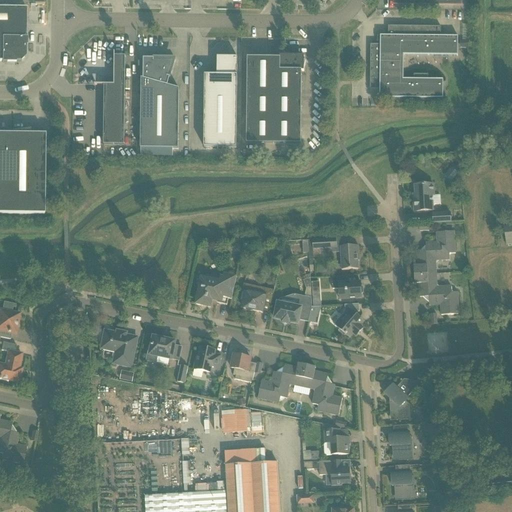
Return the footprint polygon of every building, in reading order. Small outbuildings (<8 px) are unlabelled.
[(0,8),(0,61),(2,62),(2,63),(7,63),(7,62),(21,62),(21,61),(26,56),(26,41),(27,41),(27,38),(26,38),(26,8),(0,8)] [(379,99),(443,99),(443,80),(429,80),(429,75),(414,75),(414,80),(403,80),(404,56),(458,56),(458,37),(441,37),(441,27),(388,27),(388,36),(380,36),(380,37),(378,37),(377,42),(380,42),(380,45),(370,45),(370,89),(381,90),(381,85),(384,85),(384,98),(380,98),(380,93),(379,93),(379,99)] [(103,146),(113,146),(124,146),(125,57),(115,57),(115,53),(114,53),(114,85),(94,85),(94,86),(104,86),(103,146)] [(246,144),(301,145),(302,72),(304,72),(304,68),(306,61),(295,58),(295,57),(291,57),(284,55),(284,57),(280,56),(280,59),(247,58),(246,144)] [(204,148),(236,148),(237,58),(217,58),(217,76),(205,76),(204,148)] [(141,119),(179,119),(179,90),(168,86),(170,78),(168,77),(169,73),(171,74),(175,60),(160,59),(160,62),(154,62),(154,59),(143,59),(143,80),(141,79),(141,119)] [(141,119),(140,149),(178,150),(179,119),(141,119)] [(0,214),(44,215),(45,135),(30,134),(29,131),(30,131),(30,130),(8,133),(2,133),(0,132),(0,214)] [(469,164),(460,166),(461,174),(469,173),(469,164)] [(452,168),(449,172),(455,177),(458,174),(457,173),(452,168)] [(413,195),(414,213),(433,211),(432,197),(434,197),(433,185),(415,186),(415,195),(413,195)] [(433,214),(433,224),(452,223),(451,213),(433,214)] [(454,232),(436,233),(437,243),(425,244),(426,251),(424,253),(417,253),(418,267),(414,267),(414,276),(415,284),(419,284),(419,298),(427,297),(429,299),(429,306),(440,306),(441,316),(459,315),(458,293),(453,293),(451,291),(451,287),(439,288),(437,286),(436,275),(436,263),(437,261),(450,261),(449,256),(451,254),(455,254),(455,242),(454,232)] [(313,240),(312,240),(313,250),(331,249),(337,248),(336,239),(313,240)] [(340,247),(342,271),(358,270),(357,257),(359,257),(358,246),(340,247)] [(196,303),(196,305),(200,306),(210,308),(212,302),(212,299),(216,300),(216,301),(216,302),(217,303),(218,303),(227,305),(228,299),(231,300),(236,277),(223,275),(223,278),(220,277),(219,282),(206,279),(201,278),(200,287),(196,303)] [(339,289),(339,300),(361,299),(361,295),(363,293),(363,288),(361,287),(361,283),(348,283),(348,276),(332,277),(333,290),(339,289)] [(320,282),(312,283),(312,296),(320,295),(320,282)] [(243,309),(262,313),(262,311),(270,313),(271,307),(274,292),(245,286),(243,294),(246,294),(243,309)] [(282,323),(289,325),(289,323),(298,324),(299,321),(308,323),(312,308),(311,299),(299,296),(296,308),(277,304),(274,320),(283,321),(282,323)] [(4,302),(2,309),(13,311),(13,308),(15,309),(16,305),(12,304),(4,302)] [(345,313),(335,325),(338,327),(337,328),(340,330),(338,332),(344,337),(345,335),(349,338),(353,334),(357,337),(363,330),(359,327),(364,322),(356,315),(359,312),(359,305),(345,306),(345,313)] [(312,308),(308,323),(317,324),(320,308),(312,308)] [(0,338),(10,340),(11,334),(15,335),(17,327),(18,322),(19,315),(10,313),(0,310),(0,338)] [(113,364),(131,368),(137,338),(126,336),(126,334),(117,332),(117,334),(105,332),(102,348),(116,351),(113,364)] [(146,361),(156,364),(157,357),(171,360),(179,361),(180,358),(182,348),(174,346),(175,342),(153,338),(151,347),(149,347),(147,357),(146,361)] [(8,381),(19,383),(21,370),(19,369),(22,355),(15,354),(16,346),(3,343),(1,351),(8,353),(7,360),(5,360),(4,366),(0,365),(0,380),(8,382),(8,381)] [(208,371),(218,373),(221,356),(215,355),(216,351),(200,348),(198,357),(197,356),(194,370),(207,373),(208,371)] [(232,365),(231,369),(235,369),(233,376),(242,378),(241,382),(252,384),(254,375),(254,373),(256,365),(250,363),(251,359),(241,356),(241,354),(236,353),(236,355),(234,355),(232,365)] [(254,373),(261,374),(263,365),(256,364),(256,365),(254,373)] [(307,366),(299,364),(298,368),(284,366),(283,373),(281,374),(274,373),(271,384),(261,382),(258,399),(279,404),(280,399),(282,398),(286,399),(289,387),(291,386),(302,388),(314,390),(315,392),(312,405),(317,406),(318,408),(317,412),(339,417),(342,399),(332,397),(335,386),(328,384),(326,382),(328,375),(315,372),(315,368),(307,366)] [(181,366),(178,383),(182,384),(181,389),(182,389),(183,389),(188,368),(181,366)] [(122,371),(120,380),(132,383),(134,374),(122,371)] [(393,386),(388,392),(391,396),(389,399),(390,415),(396,415),(396,421),(406,420),(410,420),(410,406),(407,403),(410,399),(408,397),(414,390),(421,383),(421,382),(404,380),(396,389),(393,386)] [(233,411),(222,412),(223,432),(234,431),(246,430),(247,435),(264,433),(262,413),(251,414),(250,410),(233,411)] [(1,461),(23,465),(27,448),(17,445),(19,434),(12,433),(10,431),(12,424),(0,421),(0,453),(1,454),(2,456),(1,461)] [(335,428),(345,430),(346,423),(337,421),(335,428)] [(393,434),(389,435),(390,443),(390,447),(392,447),(392,448),(392,455),(398,455),(399,461),(409,460),(413,460),(412,446),(409,446),(409,437),(409,434),(408,434),(407,426),(403,426),(393,427),(393,434)] [(323,444),(324,456),(348,455),(348,442),(349,442),(349,438),(340,439),(340,431),(324,431),(325,444),(323,444)] [(30,441),(36,442),(38,433),(32,432),(30,441)] [(304,454),(304,462),(312,462),(311,454),(304,454)] [(319,463),(313,463),(314,470),(319,470),(320,476),(326,476),(331,477),(332,487),(342,486),(342,485),(350,484),(350,483),(351,483),(351,476),(350,476),(349,469),(341,470),(341,466),(341,461),(319,463)] [(155,496),(145,496),(145,511),(280,511),(277,463),(267,463),(225,466),(227,492),(189,494),(185,494),(155,496)] [(394,487),(395,501),(415,500),(414,477),(411,477),(411,473),(410,473),(409,466),(395,467),(396,474),(392,475),(392,487),(394,487)] [(205,485),(206,492),(217,491),(217,484),(205,485)]
